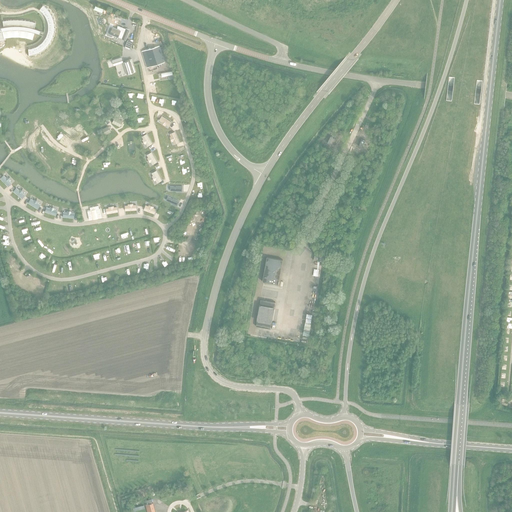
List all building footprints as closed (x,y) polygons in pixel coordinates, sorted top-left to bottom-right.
[(28,49),(29,53),(35,52),(38,50),(42,48),(45,46),(47,43),(49,39),(51,35),(52,32),(52,28),(52,23),(51,19),(50,16),(48,12),(45,9),(42,6),(39,10),(41,12),(44,14),(45,16),(47,20),(47,23),(48,26),(47,31),(46,35),(45,38),(43,41),(41,43),(39,45),(36,46),(34,48),(33,48),(28,49)] [(0,40),(1,40),(3,40),(4,39),(4,37),(4,36),(8,35),(10,35),(11,35),(13,35),(16,35),(21,35),(22,35),(25,36),(26,36),(29,36),(31,37),(33,31),(39,33),(39,32),(40,31),(33,28),(35,22),(33,22),(31,21),(28,21),(23,20),(20,20),(12,20),(6,20),(4,20),(2,21),(3,27),(0,27),(0,40)] [(122,38),(125,39),(127,34),(122,32),(122,31),(112,27),(109,33),(118,36),(118,34),(123,36),(122,38)] [(141,51),(147,67),(164,62),(158,45),(141,51)] [(132,64),(131,64),(130,61),(123,63),(126,74),(134,71),(132,64)] [(168,126),(171,122),(162,116),(159,121),(162,122),(161,124),(165,126),(166,125),(168,126)] [(122,121),(115,117),(112,123),(119,127),(122,121)] [(111,132),(108,127),(101,130),(104,135),(111,132)] [(174,144),(179,142),(174,132),(170,134),(171,137),(170,137),(172,142),(173,141),(174,144)] [(148,147),(152,145),(146,134),(141,137),(142,139),(141,140),(144,145),(146,144),(148,147)] [(152,165),(157,163),(151,152),(146,155),(147,157),(146,158),(149,163),(151,162),(152,165)] [(157,184),(162,181),(156,170),(151,173),(152,176),(151,176),(154,181),(156,180),(157,184)] [(0,178),(7,186),(11,183),(9,181),(10,180),(6,177),(5,178),(3,175),(0,177),(0,178)] [(19,191),(16,188),(13,192),(21,199),(25,195),(22,193),(23,192),(20,189),(19,191)] [(178,201),(168,196),(165,201),(176,206),(178,201)] [(37,203),(38,202),(34,199),(33,201),(30,199),(27,203),(37,209),(39,205),(37,203)] [(87,211),(89,219),(101,217),(100,208),(99,209),(98,205),(90,207),(90,210),(87,211)] [(148,207),(145,206),(144,210),(154,214),(156,209),(153,208),(153,207),(149,205),(148,207)] [(49,209),(46,208),(44,212),(55,216),(56,211),(54,210),(54,208),(49,207),(49,209)] [(291,253),(270,250),(266,277),(286,281),(291,253)] [(145,505),(147,511),(155,511),(153,503),(145,505)]
